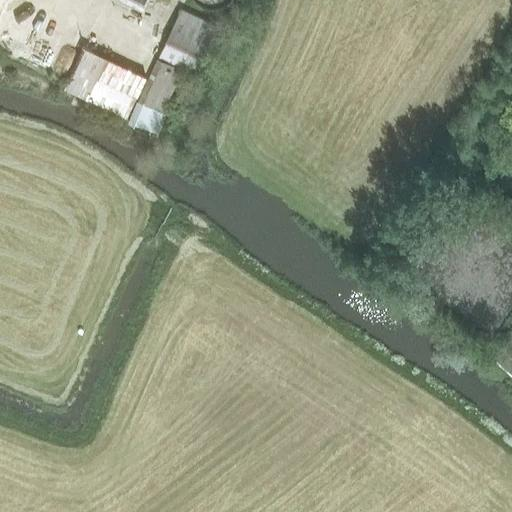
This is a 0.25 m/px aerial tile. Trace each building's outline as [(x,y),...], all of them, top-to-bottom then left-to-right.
[(116,0),(114,5),(141,19),(147,7),(144,5),(146,0),(116,0)] [(193,0),(197,4),(205,8),(214,9),(224,7),(231,1),(231,0),(193,0)] [(180,9),(157,58),(202,79),(224,29),(180,9)] [(63,88),(82,97),(125,117),(145,76),(82,47),(63,88)] [(170,97),(179,77),(182,71),(156,59),(153,64),(139,97),(137,101),(136,101),(126,124),(156,137),(166,115),(162,113),(170,97)] [(511,337),(496,360),(511,371),(511,337)]
